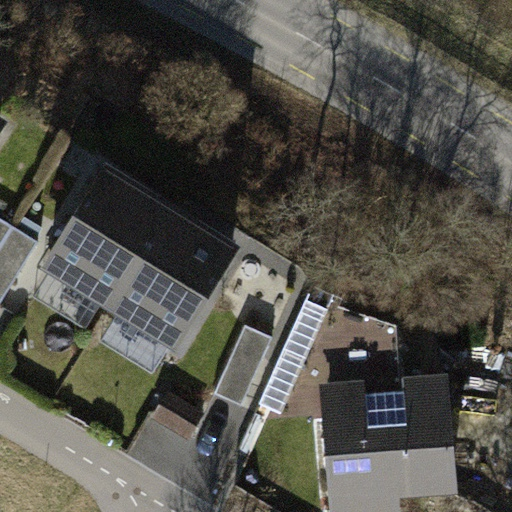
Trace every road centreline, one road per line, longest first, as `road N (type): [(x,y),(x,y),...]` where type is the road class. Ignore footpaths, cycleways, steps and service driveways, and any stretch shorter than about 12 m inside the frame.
road 1 (secondary): [(511,162),(230,0)]
road 2 (residential): [(165,511),(0,402)]
